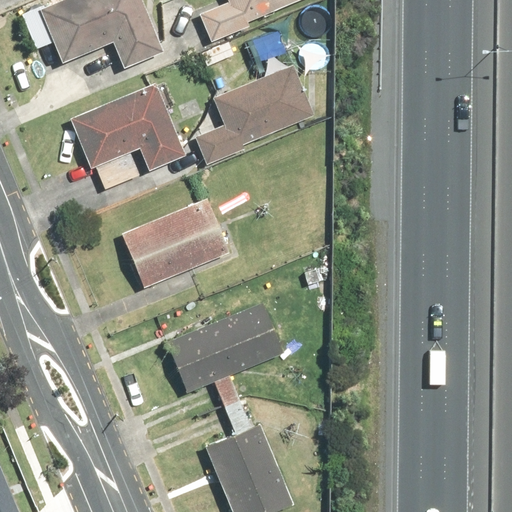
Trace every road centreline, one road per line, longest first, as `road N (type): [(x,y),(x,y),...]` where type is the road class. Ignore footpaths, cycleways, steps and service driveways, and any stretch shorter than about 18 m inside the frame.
road 1 (motorway): [(424,511),(429,0)]
road 2 (residential): [(0,228),(118,511)]
